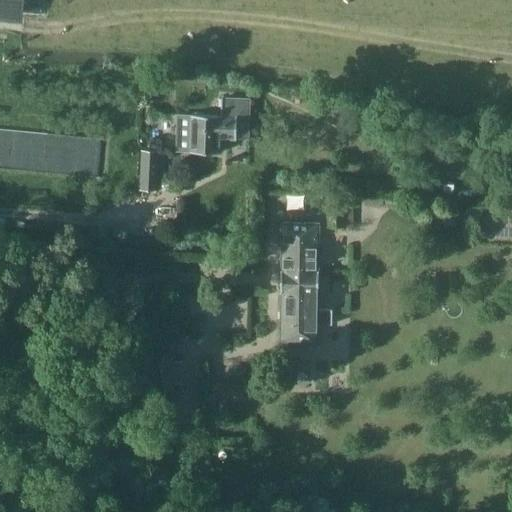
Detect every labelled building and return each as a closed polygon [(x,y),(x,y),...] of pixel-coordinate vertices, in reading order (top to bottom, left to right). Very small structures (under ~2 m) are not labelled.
[(0,0),(0,14),(20,16),(21,0),(0,0)] [(221,138),(248,138),(250,99),(222,98),(221,115),(192,114),(192,118),(179,118),(179,151),(191,151),(220,152),(221,138)] [(159,193),(160,151),(144,151),(143,192),(159,193)] [(347,204),(331,204),(331,232),(347,232),(347,204)] [(282,271),(318,272),(319,223),(282,223),(282,271)] [(332,309),(318,309),(318,272),(282,271),(281,341),(318,342),(318,323),(331,323),(332,309)] [(183,383),(184,361),(174,361),(174,356),(136,355),(136,382),(153,382),(153,388),(173,388),(173,383),(183,383)]
